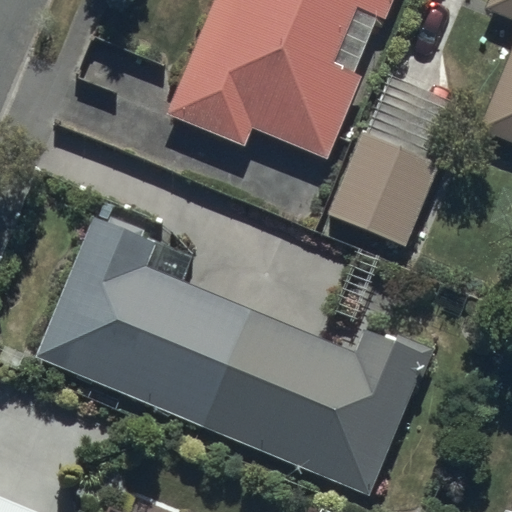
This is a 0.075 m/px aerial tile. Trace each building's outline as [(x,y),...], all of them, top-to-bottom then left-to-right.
[(211,0),(169,108),(243,137),(250,119),(328,150),(360,69),(352,66),(376,8),(385,12),(389,0),(211,0)] [(511,139),(511,0),(488,0),(486,6),(511,15),(511,35),(477,126),(511,139)] [(439,158),(360,127),(328,208),(406,239),(439,158)] [(93,210),(36,350),(370,487),(429,342),(369,317),(358,346),(183,274),(192,251),(93,210)] [(206,511),(188,504),(184,511),(132,511),(103,500),(97,511),(51,511),(52,511),(0,488),(0,511),(206,511)]
